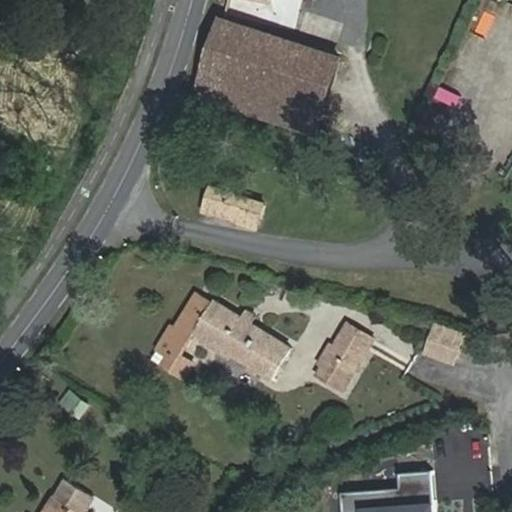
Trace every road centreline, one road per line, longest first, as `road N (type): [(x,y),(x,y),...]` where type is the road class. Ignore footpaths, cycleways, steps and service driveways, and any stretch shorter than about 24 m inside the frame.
road 1 (secondary): [(0,366),(128,173),(194,0)]
road 2 (unknown): [(511,238),(342,252),(243,239),(159,215),(118,191)]
